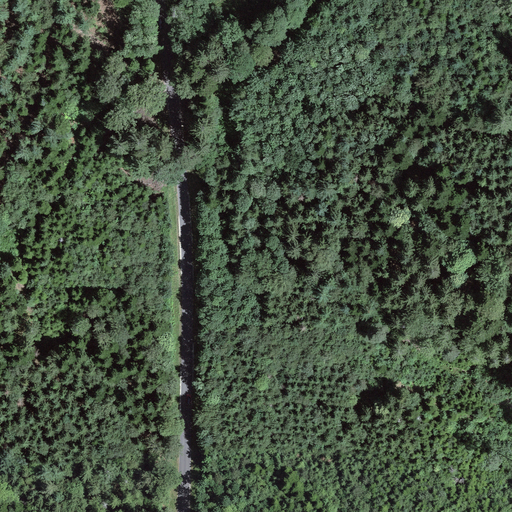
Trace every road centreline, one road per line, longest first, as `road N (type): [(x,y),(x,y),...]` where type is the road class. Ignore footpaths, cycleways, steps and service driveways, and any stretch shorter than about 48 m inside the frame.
road 1 (tertiary): [(160,0),(186,238),(183,511)]
road 2 (track): [(23,0),(174,98),(233,70),(311,0)]
